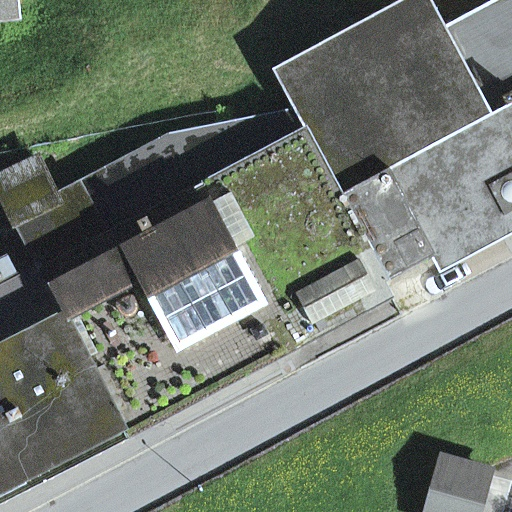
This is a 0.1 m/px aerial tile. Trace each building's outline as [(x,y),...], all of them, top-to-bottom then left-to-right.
[(0,0),(0,20),(18,19),(16,0),(0,0)] [(511,0),(499,0),(445,29),(429,0),(406,0),(273,70),(294,111),(361,238),(384,282),(486,229),(511,215),(511,0)] [(95,243),(150,349),(359,239),(361,238),(294,111),(169,135),(84,180),(112,234),(95,243)] [(21,221),(57,203),(55,198),(37,161),(0,178),(0,197),(15,224),(21,221)] [(84,180),(55,198),(57,203),(21,221),(45,266),(72,317),(66,319),(121,427),(0,488),(0,504),(390,300),(359,239),(150,349),(95,243),(112,234),(84,180)] [(0,354),(66,319),(72,317),(45,266),(17,280),(9,262),(0,266),(0,354)] [(0,488),(121,427),(66,319),(0,354),(0,488)] [(445,461),(430,511),(476,511),(487,473),(445,461)]
